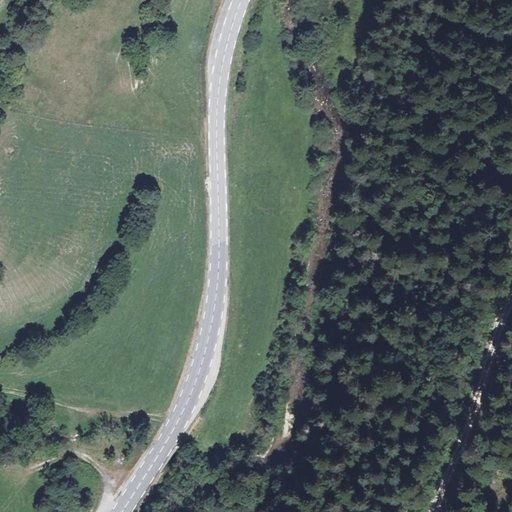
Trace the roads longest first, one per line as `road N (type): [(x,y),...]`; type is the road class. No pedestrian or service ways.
road 1 (secondary): [(239,0),(216,93),(218,246),(205,348),(188,400),(121,511)]
road 2 (track): [(433,511),(511,301)]
road 3 (track): [(178,418),(98,413),(0,392)]
